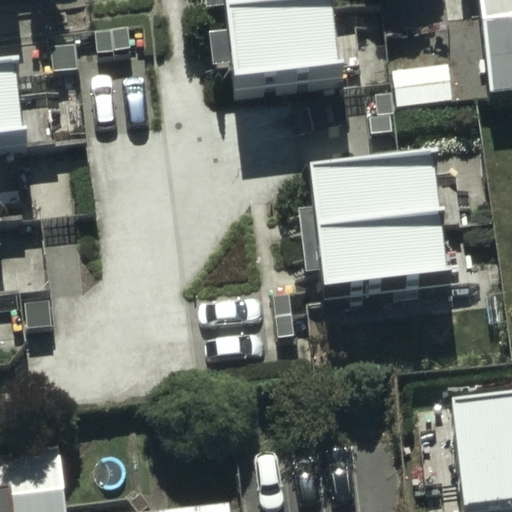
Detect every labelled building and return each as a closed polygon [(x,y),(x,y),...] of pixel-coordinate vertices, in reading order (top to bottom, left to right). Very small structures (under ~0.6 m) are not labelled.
[(362,0),(231,0),(240,89),(369,76),(362,0)] [(511,0),(482,0),(492,100),(511,98),(511,0)] [(46,52),(0,54),(0,194),(2,194),(0,133),(0,126),(49,125),(46,52)] [(458,155),(326,161),(331,276),(464,270),(458,155)] [(511,511),(511,382),(464,386),(471,511),(511,511)] [(65,511),(59,459),(0,465),(0,511),(65,511)]
